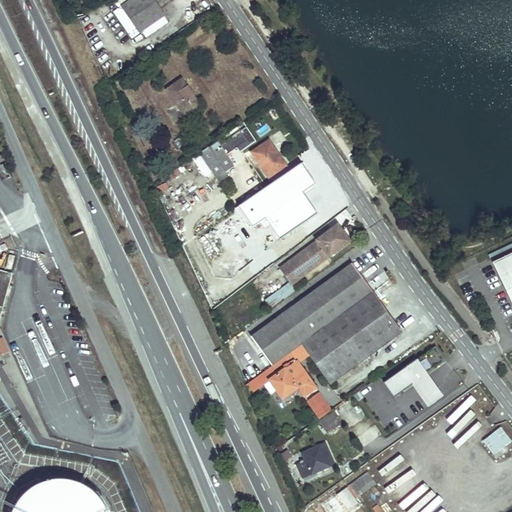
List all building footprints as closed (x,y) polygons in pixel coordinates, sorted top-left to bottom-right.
[(137,0),(116,14),(133,41),(141,35),(144,40),(164,27),(161,22),(163,20),(149,0),(137,0)] [(129,44),(133,41),(116,14),(111,17),(129,44)] [(184,84),(167,96),(184,120),(193,114),(197,120),(205,114),(184,84)] [(203,157),(240,132),(239,130),(201,155),(203,157)] [(234,167),(226,155),(247,141),(240,132),(203,157),(217,178),(234,167)] [(189,156),(179,141),(172,145),(183,161),(189,156)] [(263,168),(278,157),(268,143),(253,153),(263,168)] [(284,166),(278,157),(263,168),(269,177),(284,166)] [(348,237),(339,225),(280,267),(292,283),(347,244),(348,237)] [(362,242),(366,239),(362,233),(358,236),(362,242)] [(511,254),(493,263),(511,303),(511,254)] [(296,345),(369,294),(351,267),(248,337),(268,365),(296,345)] [(0,270),(0,319),(12,274),(0,270)] [(399,337),(369,294),(296,345),(326,389),(399,337)] [(437,347),(424,355),(433,369),(445,361),(437,347)] [(416,363),(386,386),(396,400),(414,386),(431,408),(443,398),(426,377),(416,363)] [(311,391),(296,370),(285,378),(280,370),(263,381),(276,402),(292,392),(297,400),(311,391)] [(326,391),(334,406),(341,402),(334,387),(326,391)] [(339,416),(335,410),(319,421),(327,434),(339,426),(334,418),(339,416)] [(334,418),(339,426),(344,423),(339,416),(334,418)] [(22,417),(19,419),(26,430),(29,428),(22,417)] [(511,441),(501,427),(482,441),(493,456),(511,441)] [(289,457),(299,481),(330,468),(324,453),(321,445),(289,457)] [(324,453),(330,468),(336,465),(330,451),(324,453)] [(327,504),(331,511),(353,511),(363,505),(357,495),(375,483),(369,475),(327,504)] [(108,511),(108,510),(105,504),(100,497),(95,492),(89,487),(82,484),(74,481),(67,480),(59,480),(51,481),(44,483),(37,486),(30,491),(25,496),(20,502),(16,509),(14,511),(108,511)]
